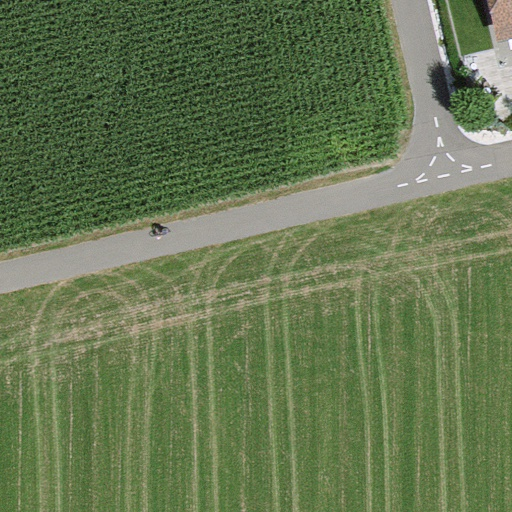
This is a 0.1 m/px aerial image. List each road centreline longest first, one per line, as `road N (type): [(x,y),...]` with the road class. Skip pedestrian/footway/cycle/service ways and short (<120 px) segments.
road 1 (residential): [(451,172),(0,278)]
road 2 (residential): [(412,0),(451,172)]
